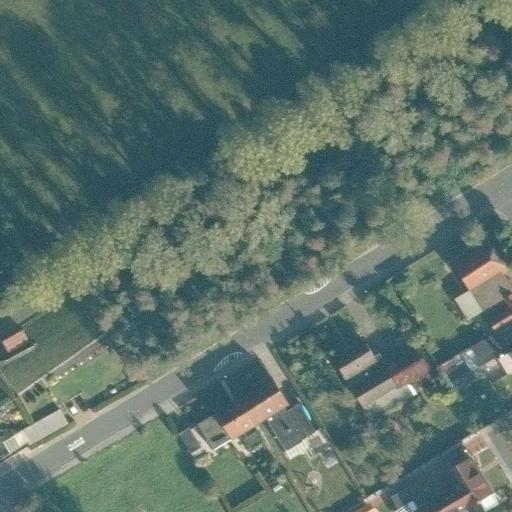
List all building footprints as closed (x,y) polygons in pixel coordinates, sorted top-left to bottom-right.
[(509,268),(489,237),(467,251),(469,254),(455,262),(471,289),(486,280),(488,282),(509,268)] [(511,291),(484,309),(495,328),(511,318),(511,291)] [(499,328),(473,344),(483,360),(509,345),(499,328)] [(23,330),(4,341),(9,350),(28,339),(23,330)] [(400,384),(389,365),(380,351),(375,354),(365,339),(335,358),(363,405),(400,384)] [(417,348),(389,365),(400,384),(428,367),(417,348)] [(459,352),(443,362),(449,372),(465,362),(459,352)] [(465,362),(449,372),(457,386),(474,375),(465,362)] [(270,375),(237,396),(254,424),(266,417),(285,449),(316,431),(299,402),(288,409),(285,405),(288,403),(270,375)] [(254,424),(237,396),(198,420),(215,448),(254,424)] [(59,408),(21,430),(29,444),(67,422),(59,408)] [(201,447),(188,427),(181,431),(194,451),(201,447)] [(257,429),(245,437),(253,449),(265,440),(257,429)] [(177,476),(171,467),(184,459),(170,438),(156,447),(160,452),(128,473),(144,498),(177,476)] [(459,511),(494,491),(472,453),(440,472),(449,489),(439,495),(414,510),(415,511),(459,511)] [(415,511),(414,510),(439,495),(433,486),(425,491),(418,480),(392,496),(401,511),(415,511)] [(372,503),(356,511),(377,511),(372,503)]
